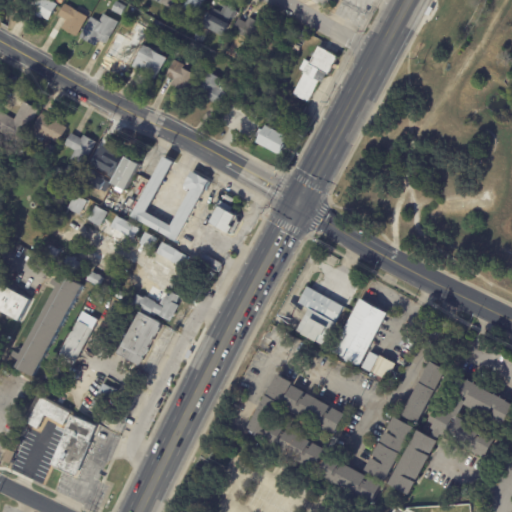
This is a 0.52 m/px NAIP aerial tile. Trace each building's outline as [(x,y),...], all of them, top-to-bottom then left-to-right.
[(32,10),(28,8),(32,0),(52,0),(57,3),(58,0),(66,0),(63,6),(59,4),(52,18),(46,15),(44,18),(36,14),(37,12),(32,10)] [(160,0),(159,3),(170,9),(174,0),(160,0)] [(206,0),(200,11),(194,8),(192,12),(184,7),(188,0),(206,0)] [(113,10),(118,1),(127,8),(122,16),(113,10)] [(171,16),(177,4),(183,7),(178,19),(171,16)] [(212,27),(206,24),(216,8),(223,12),(227,5),(230,7),(231,4),(238,8),(237,10),(240,11),(233,23),(233,24),(226,36),(212,27)] [(76,9),(91,18),(80,37),(65,29),(69,21),(62,17),(69,5),(76,9)] [(106,43),(102,40),(99,46),(83,37),(87,29),(89,25),(89,26),(94,17),(102,21),(107,13),(121,22),(109,43),(108,42),(107,43),(106,43)] [(233,30),(240,19),(246,22),(250,16),(262,24),(251,41),(233,30)] [(154,27),(158,21),(164,24),(160,31),(154,27)] [(202,31),(208,36),(204,42),(197,37),(201,31),(202,31)] [(262,44),(269,31),(283,40),(276,52),(262,44)] [(116,55),(118,51),(112,47),(118,35),(125,39),(126,38),(129,40),(129,39),(142,46),(130,67),(114,57),(116,55)] [(291,46),(294,41),(303,46),(300,52),(291,46)] [(157,79),(142,71),(147,63),(139,59),(147,45),(168,58),(157,79)] [(321,47),(339,57),(338,58),(337,58),(334,64),(336,65),(334,70),(332,68),(328,75),(326,73),(321,82),(316,80),(304,103),(289,94),(301,72),(296,70),(301,60),(309,65),(320,46),(321,47)] [(182,62),(186,64),(185,67),(198,75),(188,92),(172,84),(175,79),(168,75),(176,59),(182,62)] [(278,68),(282,61),(292,67),(288,74),(278,68)] [(217,111),(211,107),(214,101),(200,95),(211,72),(223,78),(219,84),(226,88),(224,91),(228,92),(219,111),(217,111)] [(22,144),(0,130),(0,115),(2,112),(16,120),(26,102),(41,111),(22,144)] [(44,114),(51,117),(51,116),(61,121),(60,123),(69,128),(60,144),(48,137),(47,139),(46,138),(43,143),(34,138),(38,132),(35,130),(44,114)] [(257,143),(256,143),(259,138),(256,137),(260,130),(263,132),(266,126),(288,139),(279,155),(257,143)] [(79,136),(84,139),(86,135),(98,142),(84,166),(72,159),(76,151),(67,145),(74,133),(79,136)] [(47,152),(51,144),(58,148),(54,156),(47,152)] [(93,162),(100,150),(106,154),(110,148),(124,156),(114,174),(93,162)] [(136,160),(143,164),(129,189),(116,182),(130,156),(136,160)] [(176,161),(147,211),(171,225),(192,188),(186,185),(194,171),(210,180),(176,240),(133,216),(167,156),(176,161)] [(87,191),(91,186),(96,190),(97,188),(107,194),(103,201),(87,191)] [(70,208),(77,195),(89,202),(81,215),(70,208)] [(90,220),(97,206),(108,212),(101,226),(90,220)] [(237,217),(232,226),(235,228),(231,234),(212,223),(222,207),(238,216),(237,217)] [(119,216),(157,238),(151,249),(112,227),(119,216)] [(59,260),(48,254),(56,241),(66,247),(59,260)] [(166,243),(189,256),(183,267),(160,254),(166,243)] [(82,262),(76,272),(65,266),(71,256),(74,257),(75,256),(79,258),(78,260),(82,262)] [(216,269),(200,260),(202,258),(206,260),(208,256),(210,256),(224,263),(225,265),(225,269),(222,273),(216,269)] [(104,285),(103,288),(90,281),(95,272),(101,275),(101,274),(108,278),(104,285)] [(34,377),(17,368),(21,361),(12,356),(15,351),(21,355),(59,288),(52,284),(54,279),(64,284),(68,277),(85,287),(34,377)] [(0,280),(31,298),(19,319),(0,308),(0,280)] [(121,293),(113,289),(117,281),(125,285),(121,293)] [(313,289),(347,307),(326,346),(300,331),(312,309),(301,303),(310,287),(313,289)] [(139,295),(143,297),(144,295),(156,301),(155,302),(163,307),(164,306),(159,303),(164,296),(165,296),(166,294),(169,296),(172,291),(180,296),(177,299),(178,300),(176,303),(178,305),(170,321),(159,315),(160,314),(153,311),(152,312),(144,307),(145,306),(142,305),(140,306),(132,301),(136,293),(139,295)] [(364,300),(388,313),(360,366),(333,352),(361,299),(364,300)] [(86,313),(91,303),(96,305),(90,315),(86,313)] [(162,326),(163,326),(157,337),(156,336),(154,340),(156,341),(153,345),(152,344),(150,347),(151,348),(147,357),(145,356),(144,358),(145,359),(142,365),(140,365),(120,354),(143,313),(163,325),(162,326)] [(187,321),(181,330),(177,327),(182,318),(187,321)] [(80,363),(78,361),(76,366),(66,361),(69,356),(67,355),(85,322),(98,329),(80,363)] [(374,373),(362,367),(370,350),(382,356),(374,373)] [(448,370),(419,424),(404,416),(433,362),(448,370)] [(291,381),(290,383),(344,413),(334,433),(281,405),(274,418),(282,422),(281,424),(324,447),(313,468),(259,440),(262,435),(247,426),(264,393),(265,394),(276,373),(291,381)] [(511,402),(511,412),(505,425),(466,405),(460,418),(501,440),(490,461),(443,436),(434,455),(429,452),(428,455),(432,457),(419,480),(417,479),(416,482),(418,483),(411,496),(391,485),(420,430),(433,438),(436,431),(433,429),(435,426),(431,423),(440,407),(453,414),(460,400),(450,396),(460,376),(511,402)] [(95,405),(107,384),(117,390),(106,411),(95,405)] [(72,415),(67,425),(50,416),(42,430),(29,422),(44,395),(74,412),(72,415)] [(98,427),(77,475),(54,465),(75,416),(98,427)] [(365,470),(372,457),(375,459),(377,457),(373,455),(385,431),(389,433),(390,430),(387,428),(394,416),(414,427),(400,454),(400,453),(385,481),(365,470)] [(318,430),(328,434),(325,441),(315,436),(318,430)] [(11,448),(14,442),(21,445),(18,451),(11,448)] [(6,461),(11,449),(18,452),(13,464),(6,461)] [(364,473),(385,486),(374,506),(321,476),(332,456),(364,473)]
